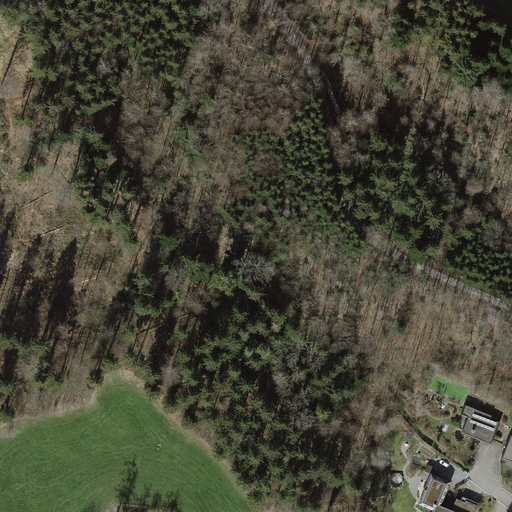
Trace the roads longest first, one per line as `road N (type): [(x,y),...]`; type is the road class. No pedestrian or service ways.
road 1 (track): [(335,162),(342,197),(368,239),(511,312)]
road 2 (track): [(264,0),(314,74),(335,162)]
